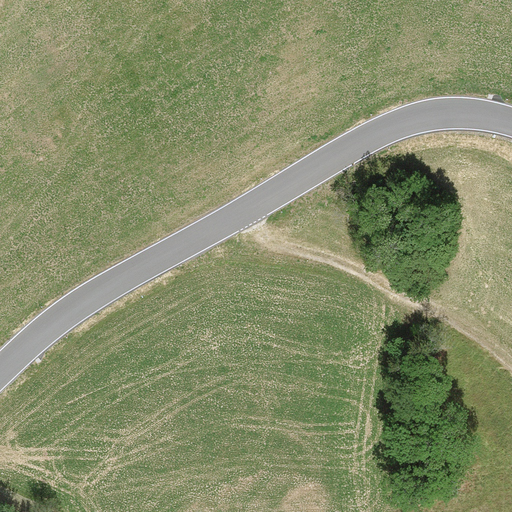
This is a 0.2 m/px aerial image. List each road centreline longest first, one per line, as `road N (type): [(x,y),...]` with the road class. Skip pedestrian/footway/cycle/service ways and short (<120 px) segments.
road 1 (tertiary): [(511,121),(451,113),(380,131),(55,320),(0,371)]
road 2 (track): [(248,209),(270,239),(333,258),(447,317),(511,363)]
